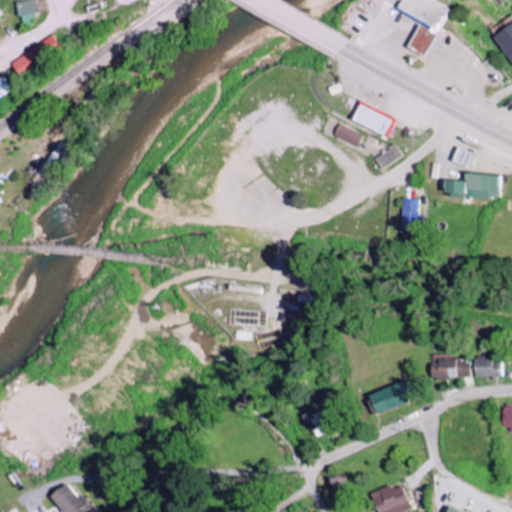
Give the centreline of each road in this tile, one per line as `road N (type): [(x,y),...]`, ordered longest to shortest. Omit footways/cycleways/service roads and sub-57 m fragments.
road 1 (residential): [(327,460),(305,416),(209,391),(76,401),(0,441)]
road 2 (residential): [(466,115),(403,166),(315,217),(274,214),(235,185)]
road 3 (residential): [(511,389),(462,399),(327,460)]
road 4 (secondary): [(346,46),(511,139)]
road 5 (residential): [(421,417),(441,470),(505,511)]
